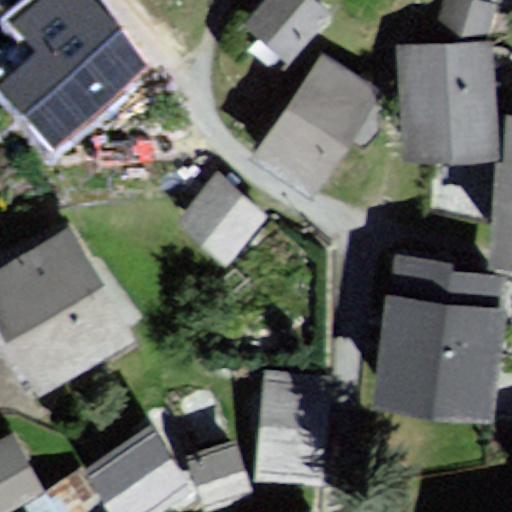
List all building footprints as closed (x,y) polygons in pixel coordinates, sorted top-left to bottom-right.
[(164,71),(98,0),(67,0),(52,15),(67,30),(46,50),(61,67),(23,102),(73,156),(164,71)] [(357,5),(351,0),(280,0),(269,13),(315,53),(357,5)] [(511,36),(511,32),(415,40),(423,154),(511,147),(511,36)] [(394,88),(333,50),(271,152),(332,189),(394,88)] [(284,210),(230,168),(193,215),(247,257),(284,210)] [(156,333),(85,219),(0,270),(0,338),(40,404),(156,333)] [(511,320),(511,294),(416,286),(405,401),(504,410),(511,320)] [(332,376),(263,370),(255,479),(323,484),(332,376)] [(151,426),(81,470),(107,510),(108,511),(163,511),(193,493),(151,426)] [(237,440),(186,457),(203,511),(207,511),(255,497),(237,440)] [(8,441),(0,444),(0,504),(33,487),(8,441)] [(80,468),(23,504),(28,511),(104,511),(107,510),(81,470),(80,468)]
